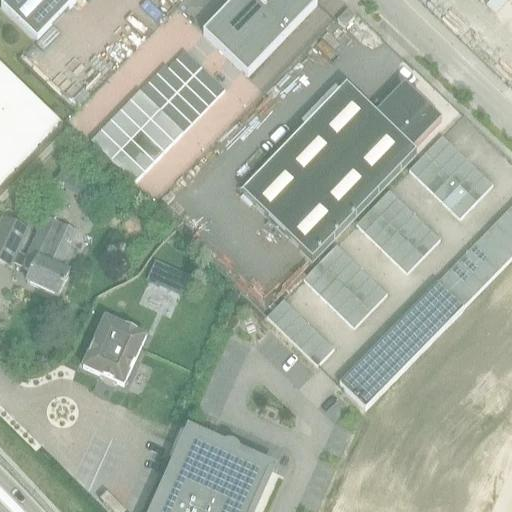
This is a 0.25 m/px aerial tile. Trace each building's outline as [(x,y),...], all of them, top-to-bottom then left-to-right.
[(10,0),(1,9),(38,44),(79,0),(10,0)] [(237,0),(203,36),(247,78),(318,5),(312,0),(237,0)] [(337,23),(344,30),(355,20),(347,12),(337,23)] [(184,53),(175,61),(193,78),(201,69),(184,53)] [(175,61),(167,70),(184,87),(193,78),(175,61)] [(164,67),(156,76),(176,95),(184,87),(167,70),(164,67)] [(201,69),(193,78),(216,100),(224,92),(201,69)] [(0,198),(64,132),(0,70),(0,198)] [(156,76),(147,84),(168,104),(176,95),(156,76)] [(193,78),(184,87),(207,109),(216,100),(193,78)] [(147,84),(139,93),(159,112),(168,104),(147,84)] [(243,196),(312,263),(417,155),(413,152),(442,122),(405,86),(376,116),(347,88),(243,196)] [(184,87),(176,95),(199,117),(207,109),(184,87)] [(139,93),(129,103),(149,122),(159,112),(139,93)] [(176,95),(168,104),(190,126),(199,117),(176,95)] [(129,103),(120,113),(140,133),(149,122),(129,103)] [(168,104),(159,112),(182,135),(190,126),(168,104)] [(159,112),(149,122),(172,145),(182,135),(159,112)] [(120,113),(110,123),(130,143),(140,133),(120,113)] [(149,122),(140,133),(163,155),(172,145),(149,122)] [(110,123),(100,133),(120,153),(130,143),(110,123)] [(100,133),(90,143),(110,163),(120,153),(100,133)] [(140,133),(130,143),(153,165),(163,155),(140,133)] [(444,139),(427,156),(436,164),(452,148),(453,147),(444,139)] [(130,143),(120,153),(143,175),(153,165),(130,143)] [(436,164),(435,165),(444,173),(460,156),(452,148),(436,164)] [(120,153),(110,163),(133,185),(143,175),(120,153)] [(427,156),(410,174),(419,182),(435,165),(427,156)] [(460,156),(444,173),(452,181),(469,164),(460,156)] [(469,164),(452,181),(460,189),(477,172),(469,164)] [(435,165),(419,182),(427,190),(444,173),(435,165)] [(477,172),(460,189),(468,197),(485,180),(477,172)] [(444,173),(427,190),(435,198),(452,181),(444,173)] [(76,179),(68,193),(89,204),(96,190),(76,179)] [(485,180),(468,197),(477,205),(494,188),(485,180)] [(452,181),(435,198),(443,206),(460,189),(452,181)] [(460,189),(443,206),(452,214),(468,197),(460,189)] [(390,194),(374,211),(382,219),(399,202),(390,194)] [(468,197),(452,214),(460,222),(477,205),(468,197)] [(399,202),(382,219),(391,227),(407,210),(399,202)] [(407,210),(391,227),(399,235),(416,218),(407,210)] [(374,211),(357,228),(366,237),(382,219),(374,211)] [(511,223),(505,217),(496,227),(511,242),(511,223)] [(69,274),(58,270),(75,233),(45,219),(31,247),(26,258),(21,256),(20,255),(31,232),(3,218),(0,224),(0,264),(12,269),(14,266),(17,267),(25,270),(23,272),(31,274),(26,284),(57,299),(69,274)] [(416,218),(399,235),(407,244),(424,226),(416,218)] [(382,219),(366,237),(374,245),(391,227),(382,219)] [(424,226),(407,244),(415,251),(432,234),(424,226)] [(391,227),(374,245),(382,253),(399,235),(391,227)] [(511,242),(496,227),(486,237),(511,262),(511,261),(511,242)] [(432,234),(415,251),(424,260),(441,243),(432,234)] [(399,235),(382,253),(390,261),(407,244),(399,235)] [(486,237),(476,247),(502,272),(511,262),(486,237)] [(407,244),(390,261),(399,269),(415,251),(407,244)] [(476,247),(466,257),(492,282),(502,272),(476,247)] [(338,248),(321,265),(330,274),(346,257),(338,248)] [(415,251),(399,269),(407,277),(424,260),(415,251)] [(346,257),(330,274),(338,282),(355,265),(346,257)] [(466,257),(456,267),(482,292),(492,282),(466,257)] [(321,265),(304,283),(313,291),(330,274),(321,265)] [(355,265),(338,282),(346,290),(363,273),(355,265)] [(456,267),(447,277),(473,302),(482,292),(456,267)] [(363,273),(346,290),(354,298),(371,281),(363,273)] [(330,274),(313,291),(321,299),(338,282),(330,274)] [(447,277),(437,287),(463,312),(473,302),(447,277)] [(371,281),(354,298),(363,306),(379,289),(371,281)] [(338,282),(321,299),(329,307),(346,290),(338,282)] [(437,287),(427,297),(453,322),(463,312),(437,287)] [(379,289),(363,306),(371,314),(388,297),(379,289)] [(346,290),(329,307),(338,315),(354,298),(346,290)] [(427,297),(417,307),(443,332),(453,322),(427,297)] [(354,298),(338,315),(346,323),(363,306),(354,298)] [(284,303),(268,320),(276,329),(293,311),(284,303)] [(363,306),(346,323),(355,331),(371,314),(363,306)] [(417,307),(408,317),(433,343),(443,332),(417,307)] [(293,311),(276,329),(285,337),(301,319),(293,311)] [(408,317),(398,328),(424,353),(433,343),(408,317)] [(301,319),(285,337),(293,345),(309,328),(301,319)] [(83,369),(123,388),(146,339),(137,335),(137,334),(125,328),(125,329),(105,320),(83,369)] [(309,328),(293,345),(301,353),(318,336),(309,328)] [(398,328),(388,338),(414,363),(424,353),(398,328)] [(318,335),(301,353),(309,361),(326,344),(318,335)] [(388,338),(378,348),(404,373),(414,363),(388,338)] [(326,344),(309,361),(318,369),(335,352),(326,344)] [(378,348),(368,358),(394,383),(404,373),(378,348)] [(368,358),(359,368),(384,393),(394,383),(368,358)] [(359,368),(349,378),(375,403),(384,393),(359,368)] [(349,378),(339,388),(364,413),(375,403),(349,378)] [(155,511),(253,511),(271,472),(190,436),(155,511)]
